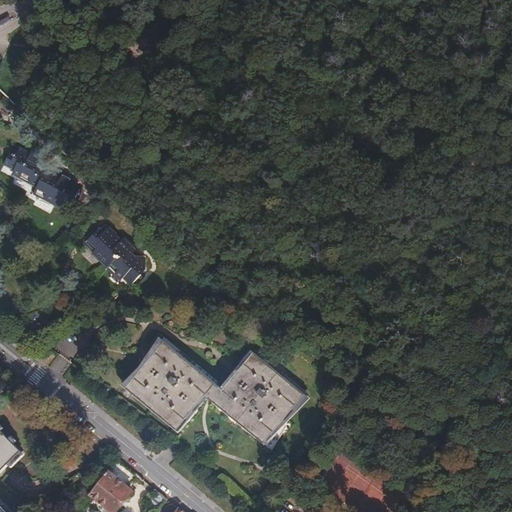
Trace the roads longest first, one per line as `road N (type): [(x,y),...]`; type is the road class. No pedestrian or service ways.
road 1 (track): [(127,46),(167,138),(257,248),(369,336),(511,417)]
road 2 (track): [(511,164),(397,156),(352,131),(348,108),(360,58),(411,0)]
road 3 (track): [(278,0),(184,54),(127,46)]
road 4 (secondary): [(206,511),(107,431)]
road 5 (track): [(127,46),(0,39)]
